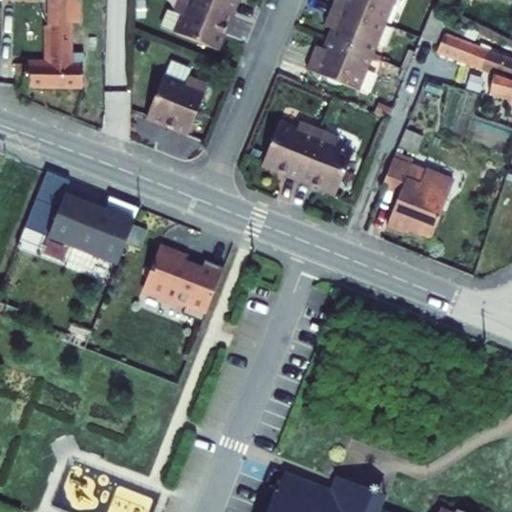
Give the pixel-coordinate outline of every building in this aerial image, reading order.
[(85,47),(73,47),(72,18),(80,17),(79,0),(43,0),(45,60),(13,61),(14,83),(98,82),(98,59),(85,59),(85,47)] [(174,36),(215,53),(230,17),(189,0),(178,0),(172,15),(181,18),(174,36)] [(189,0),(230,17),(237,0),(189,0)] [(327,0),(326,4),(373,24),(379,10),(383,12),(388,0),(327,0)] [(327,33),(323,43),(365,59),(372,41),(367,39),(373,24),(326,4),(316,29),(327,33)] [(426,8),(414,37),(429,42),(440,16),(426,8)] [(379,10),(373,24),(378,26),(383,12),(379,10)] [(181,18),(172,15),(168,13),(161,30),(174,36),(181,18)] [(373,24),(367,39),(372,41),(378,26),(373,24)] [(438,38),(433,49),(452,56),(456,45),(438,38)] [(308,50),(301,68),(298,74),(345,92),(351,78),(356,81),(363,63),(365,59),(323,43),(319,54),(308,50)] [(476,52),(456,45),(452,56),(471,63),(476,52)] [(430,54),(469,69),(471,63),(452,56),(433,49),(430,54)] [(469,69),(476,72),(483,54),(476,52),(471,63),(469,69)] [(505,105),(511,106),(511,63),(483,54),(476,72),(488,76),(482,95),(506,101),(505,105)] [(351,78),(345,92),(351,95),(356,81),(351,78)] [(155,81),(152,89),(139,122),(185,139),(205,89),(191,83),(184,80),(183,85),(180,91),(169,87),(155,81)] [(270,127),(254,168),(291,182),(312,131),(290,123),(287,134),(270,127)] [(334,139),(312,131),(291,182),(328,196),(344,156),(329,151),(334,139)] [(401,233),(427,242),(442,203),(446,192),(386,167),(376,190),(396,198),(382,231),(399,238),(401,233)] [(34,245),(105,270),(120,227),(49,202),(34,245)] [(188,273),(144,258),(130,297),(173,312),(170,321),(191,328),(209,274),(190,267),(188,273)] [(336,301),(329,318),(345,325),(352,308),(336,301)] [(275,477),(268,496),(293,506),(301,487),(275,477)] [(330,483),(325,497),(349,508),(351,505),(354,501),(359,499),(366,499),(330,483)] [(373,511),(374,508),(372,505),(366,499),(359,499),(354,501),(351,505),(349,508),(325,497),(301,487),(293,506),(268,496),(265,495),(257,511),(373,511)]
